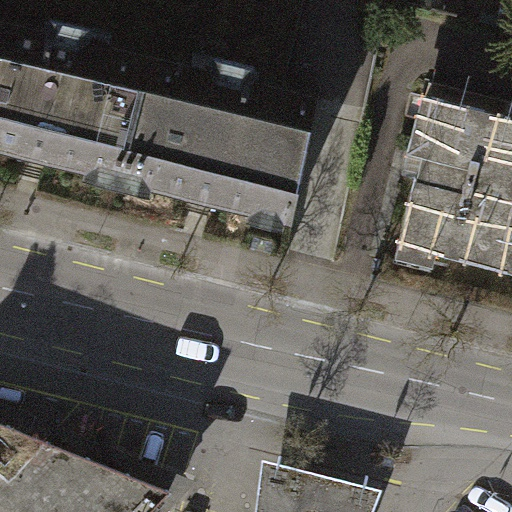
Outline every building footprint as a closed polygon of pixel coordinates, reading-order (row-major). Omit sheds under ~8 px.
[(511,0),(501,0),(496,24),(511,27),(511,0)] [(46,29),(0,18),(0,138),(100,161),(95,179),(117,184),(146,55),(90,42),(93,26),(49,16),(46,29)] [(209,69),(146,55),(117,184),(136,188),(139,175),(261,203),(257,220),(278,224),(282,210),(291,213),(318,95),(250,79),(253,64),(212,54),(209,69)] [(419,153),(399,240),(500,264),(511,214),(511,115),(432,97),(428,116),(417,114),(408,150),(419,153)] [(0,511),(160,511),(165,508),(153,493),(167,481),(91,455),(0,417),(0,511)] [(262,458),(253,511),(369,511),(380,483),(262,458)]
